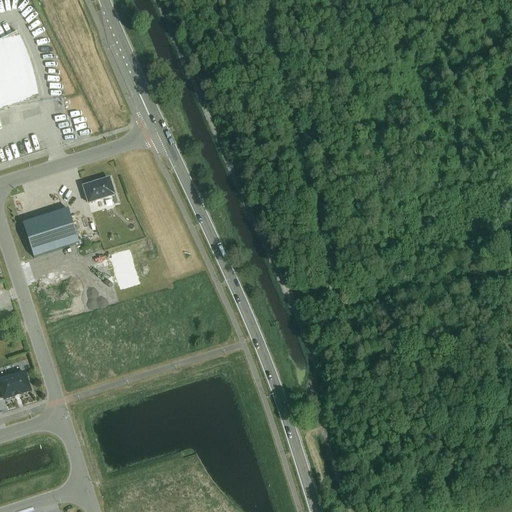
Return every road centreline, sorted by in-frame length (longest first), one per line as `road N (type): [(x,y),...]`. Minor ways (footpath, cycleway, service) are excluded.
road 1 (track): [(511,270),(341,305),(262,0)]
road 2 (tertiary): [(315,511),(257,339),(161,130)]
road 3 (track): [(341,305),(297,316),(352,511)]
road 4 (unclassified): [(0,226),(63,417)]
road 5 (unclassified): [(161,130),(0,187)]
road 6 (tertiary): [(161,130),(103,0)]
